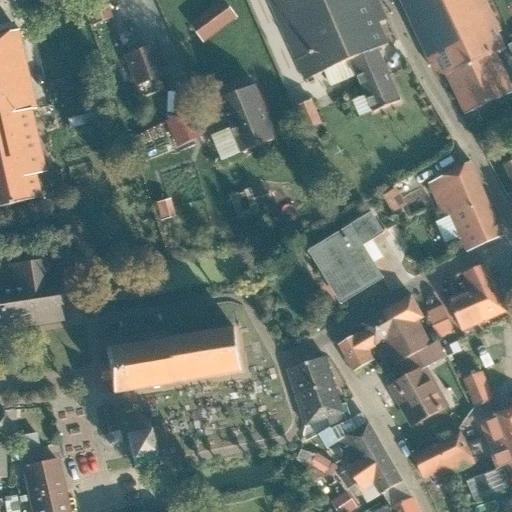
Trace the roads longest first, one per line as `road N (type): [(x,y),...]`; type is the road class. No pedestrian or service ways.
road 1 (residential): [(389,0),(500,202),(511,251)]
road 2 (residential): [(425,511),(330,331)]
road 3 (residential): [(330,331),(511,251)]
